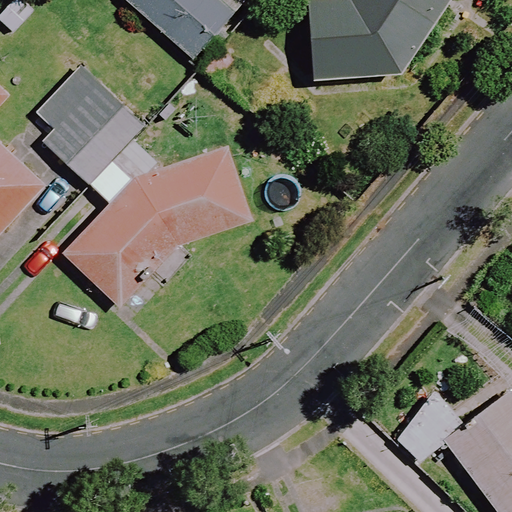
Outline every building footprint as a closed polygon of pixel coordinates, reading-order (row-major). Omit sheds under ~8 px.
[(247,0),(120,0),(119,2),(190,65),(247,0)] [(305,0),(305,87),(394,78),(444,0),(305,0)] [(40,149),(110,209),(89,229),(78,218),(40,255),(69,285),(80,275),(112,308),(171,253),(247,225),(223,159),(136,184),(133,187),(108,166),(144,124),(79,68),(35,118),(53,134),(40,149)] [(0,104),(5,99),(0,94),(0,234),(41,189),(0,151),(0,104)] [(511,511),(511,388),(457,428),(429,400),(390,445),(418,465),(443,446),(490,511),(511,511)]
